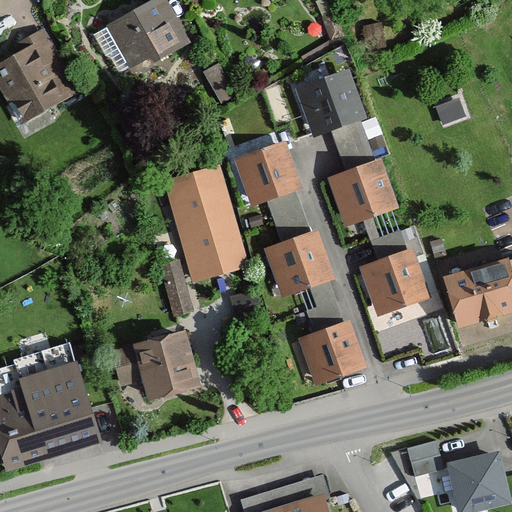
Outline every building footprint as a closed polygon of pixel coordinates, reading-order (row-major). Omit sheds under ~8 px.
[(189,48),(162,0),(161,0),(106,31),(129,71),(150,58),(155,67),(189,48)] [(43,39),(0,64),(0,96),(19,128),(76,95),(43,39)] [(213,108),(231,97),(214,66),(196,77),(213,108)] [(311,140),(365,123),(349,75),(295,93),(311,140)] [(248,213),(302,194),(285,148),(232,166),(248,213)] [(344,233),(400,213),(383,164),(327,184),(344,233)] [(188,289),(246,273),(217,169),(159,185),(188,289)] [(278,304),(335,284),(318,233),(260,253),(278,304)] [(375,323),(431,305),(414,253),(358,272),(375,323)] [(177,263),(155,268),(167,321),(189,316),(177,263)] [(511,265),(444,284),(458,337),(511,321),(511,265)] [(313,393),(367,374),(349,325),(296,344),(313,393)] [(118,390),(144,384),(150,407),(203,393),(188,337),(109,357),(118,390)] [(0,465),(2,473),(101,446),(71,340),(10,357),(14,371),(0,374),(0,465)] [(434,444),(404,451),(411,481),(441,474),(434,444)] [(499,511),(511,509),(511,502),(501,456),(446,468),(456,511),(499,511)] [(326,511),(323,500),(277,511),(326,511)]
